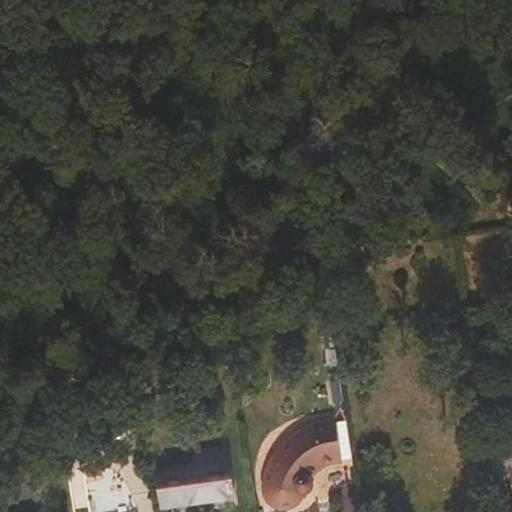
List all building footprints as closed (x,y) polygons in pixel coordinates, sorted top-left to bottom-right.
[(313,290),(317,315),(339,311),(335,287),(313,290)] [(353,455),(348,420),(340,422),(345,457),(353,455)] [(301,492),(310,484),(345,472),(338,434),(316,440),(280,457),(266,471),(261,480),(259,485),(259,495),(260,504),(261,509),(263,511),(298,511),(302,508),(315,501),(301,492)] [(216,459),(190,463),(192,479),(218,475),(216,459)] [(481,464),(488,503),(505,499),(507,511),(511,511),(511,471),(501,473),(499,462),(481,464)] [(218,475),(192,479),(152,485),(156,511),(198,511),(224,508),(218,475)]
